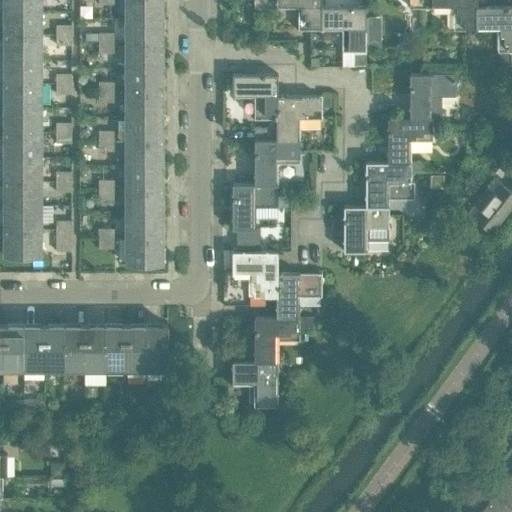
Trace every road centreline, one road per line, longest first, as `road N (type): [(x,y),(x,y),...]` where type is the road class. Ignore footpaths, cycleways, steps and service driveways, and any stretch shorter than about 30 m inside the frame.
road 1 (residential): [(0,295),(200,295),(199,62)]
road 2 (residential): [(324,169),(352,147),(357,88),(280,62),(199,62)]
road 3 (unclassified): [(364,511),(511,313)]
